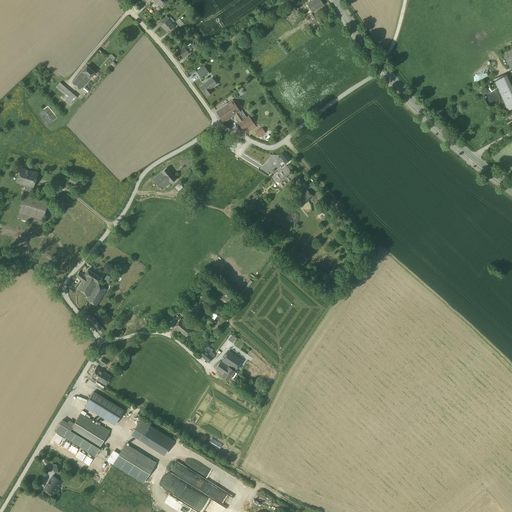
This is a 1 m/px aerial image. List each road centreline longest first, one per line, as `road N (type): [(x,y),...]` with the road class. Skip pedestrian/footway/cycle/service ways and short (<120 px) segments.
road 1 (unclassified): [(217,124),(151,165),(63,285),(102,340)]
road 2 (unclassified): [(102,340),(1,511)]
road 3 (unclassified): [(383,67),(275,147),(217,124)]
road 4 (secondary): [(383,67),(457,144),(511,186)]
road 5 (unclassified): [(217,124),(121,0)]
road 6 (residential): [(213,369),(164,331),(102,340)]
